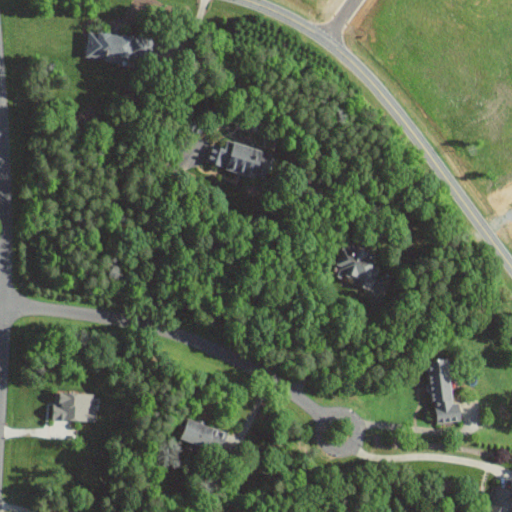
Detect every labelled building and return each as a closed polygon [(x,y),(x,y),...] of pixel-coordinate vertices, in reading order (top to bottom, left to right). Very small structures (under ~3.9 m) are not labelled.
[(83,54),(114,60),(115,54),(147,60),(151,38),(88,27),(83,54)] [(272,152),(226,139),(223,147),(210,143),(204,161),(264,179),(272,152)] [(377,268),(371,266),(375,253),(342,243),(333,273),(352,280),(351,284),(371,290),(377,268)] [(460,420),(458,402),(451,402),(447,357),(425,360),(429,402),(433,401),(436,423),(460,420)] [(51,419),(93,421),(94,393),(52,391),(51,419)] [(180,440),(222,450),(227,429),(185,420),(180,440)] [(511,511),(511,496),(511,494),(511,490),(495,484),(484,511),(511,511)]
